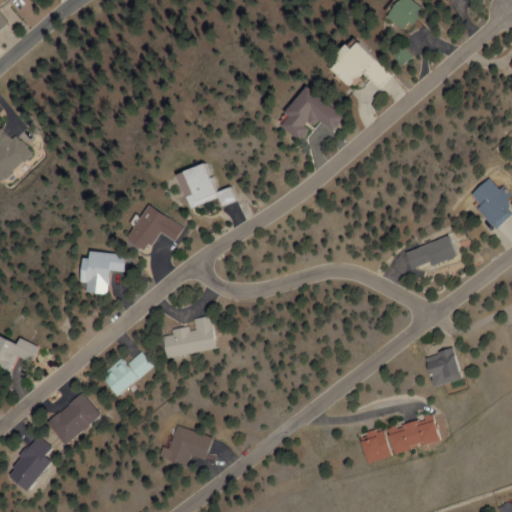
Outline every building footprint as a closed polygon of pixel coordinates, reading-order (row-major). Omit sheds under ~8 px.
[(323,67),(343,87),(359,71),(377,88),(389,76),(351,38),(323,67)] [(412,56),(402,46),(392,56),(402,66),(412,56)] [(272,123),(294,142),(306,128),(307,129),(314,121),(328,132),(340,117),(303,85),(272,123)] [(0,180),(4,184),(33,155),(2,124),(0,126),(0,180)] [(177,172),(191,208),(214,199),(217,206),(231,201),(226,187),(216,190),(205,162),(177,172)] [(509,196),(504,187),(498,191),(490,179),(467,194),(490,229),(511,215),(511,210),(505,200),(509,196)] [(184,229),(148,205),(125,240),(145,254),(159,233),(175,243),(184,229)] [(452,255),(446,237),(402,253),(408,270),(452,255)] [(123,254),(81,253),(80,283),(84,283),(84,294),(106,294),(107,272),(122,273),(123,254)] [(188,326),(166,329),(167,334),(157,335),(160,357),(210,350),(205,316),(187,319),(188,326)] [(0,371),(5,374),(13,356),(27,363),(35,346),(16,338),(13,345),(0,338),(0,371)] [(429,387),(461,378),(451,347),(419,357),(429,387)] [(121,364),(116,358),(93,378),(110,398),(147,365),(135,351),(121,364)] [(92,416),(75,394),(37,422),(53,445),(92,416)] [(357,436),(364,462),(439,442),(432,416),(357,436)] [(165,448),(158,446),(155,457),(182,466),(186,455),(201,460),(209,437),(172,425),(165,448)] [(42,448),(31,437),(0,468),(0,477),(15,492),(42,463),(35,456),(42,448)] [(511,511),(511,503),(500,506),(501,511),(511,511)]
